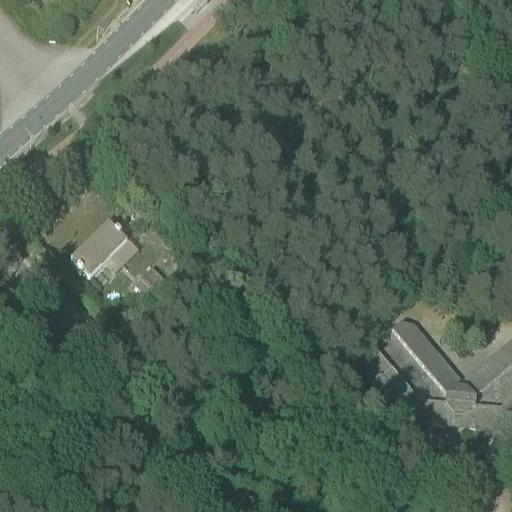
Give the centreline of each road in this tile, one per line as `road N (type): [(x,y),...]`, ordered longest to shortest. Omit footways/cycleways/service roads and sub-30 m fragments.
road 1 (residential): [(250,511),(0,248)]
road 2 (tertiary): [(0,149),(162,0)]
